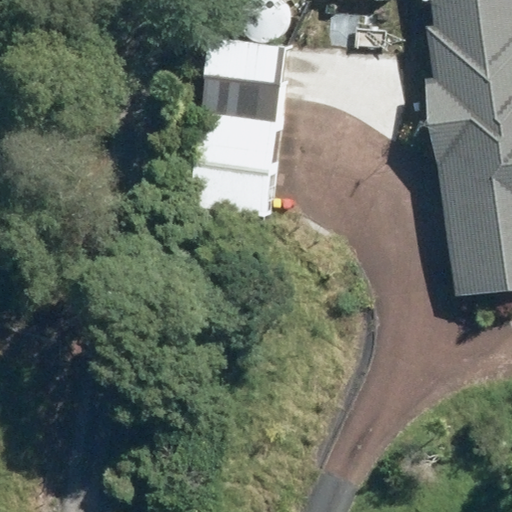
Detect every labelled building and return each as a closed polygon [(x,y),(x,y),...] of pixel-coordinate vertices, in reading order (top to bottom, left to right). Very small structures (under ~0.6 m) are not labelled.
[(248,0),(246,4),(243,9),(242,14),(242,19),(242,25),(244,30),(246,35),(250,39),(254,43),(258,46),(263,48),(268,49),(274,50),(279,49),(284,47),(289,45),(293,42),(297,38),(300,34),(302,29),(304,23),(304,18),(303,12),(302,7),(300,2),(297,0),(248,0)] [(392,3),(345,0),(336,0),(333,61),(388,65),(392,3)] [(511,0),(438,0),(441,22),(433,23),(439,80),(425,81),(432,158),(452,156),(465,292),(511,287),(511,0)] [(271,71),(229,70),(227,116),(269,118),(271,71)] [(277,162),(208,159),(205,210),(274,214),(277,162)]
